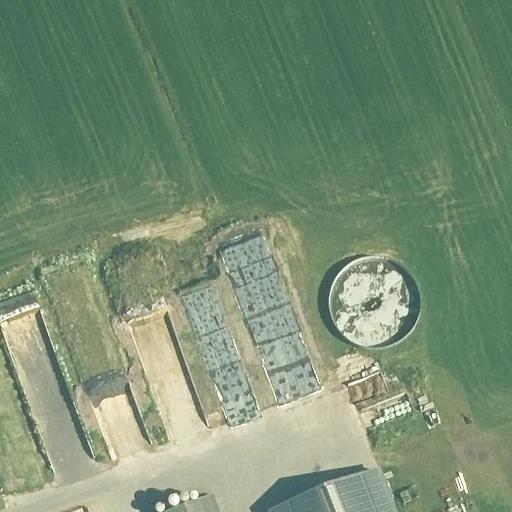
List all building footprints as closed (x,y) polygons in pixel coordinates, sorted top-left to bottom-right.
[(68,326),(89,394),(107,389),(105,384),(125,378),(105,315),(68,326)] [(56,347),(20,354),(23,372),(33,370),(34,377),(61,372),(56,347)] [(412,393),(402,397),(410,415),(420,410),(412,393)] [(384,422),(405,418),(401,400),(380,404),(384,422)] [(393,511),(379,474),(279,511),(393,511)]
